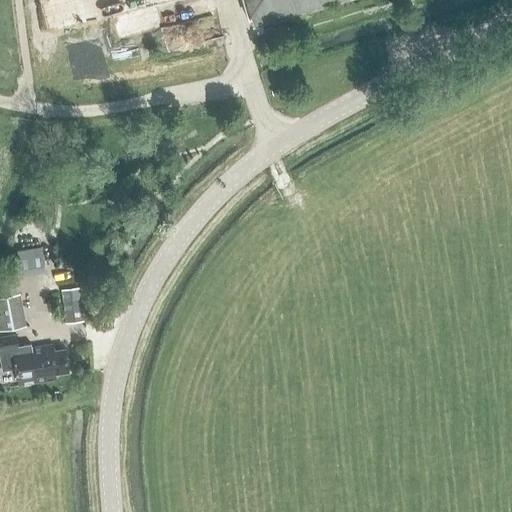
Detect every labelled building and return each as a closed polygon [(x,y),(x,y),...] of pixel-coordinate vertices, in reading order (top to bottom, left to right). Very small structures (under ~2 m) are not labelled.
[(90,0),(49,0),(41,1),(45,30),(94,23),(90,0)] [(243,0),(252,28),(347,0),(243,0)] [(45,245),(20,248),(23,273),(48,270),(45,245)] [(0,277),(0,287),(2,296),(0,296),(0,329),(25,325),(16,274),(0,277)] [(82,321),(79,288),(60,290),(64,323),(82,321)] [(17,346),(15,335),(0,337),(0,364),(1,371),(16,368),(18,385),(50,380),(49,374),(67,371),(64,349),(53,351),(52,345),(31,348),(30,344),(17,346)]
